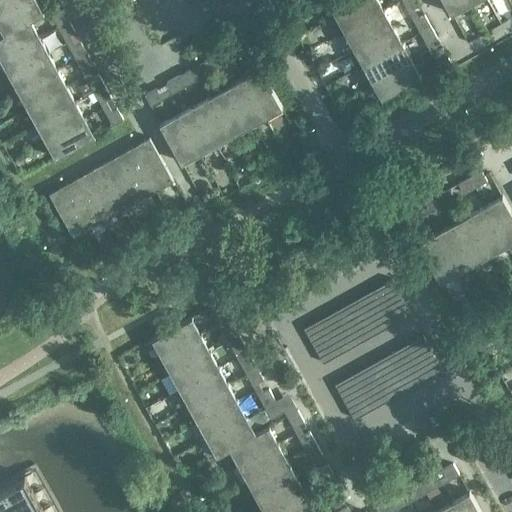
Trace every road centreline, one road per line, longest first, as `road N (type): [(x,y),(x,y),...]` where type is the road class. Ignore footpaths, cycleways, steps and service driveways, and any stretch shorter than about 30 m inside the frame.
road 1 (residential): [(317,379),(349,438),(460,377)]
road 2 (residential): [(397,261),(286,322),(317,379)]
road 3 (residential): [(345,161),(511,68)]
road 4 (residential): [(345,161),(255,0)]
road 5 (residential): [(317,379),(429,318)]
